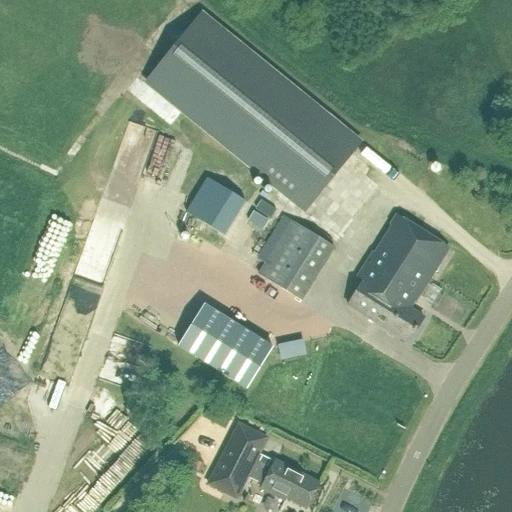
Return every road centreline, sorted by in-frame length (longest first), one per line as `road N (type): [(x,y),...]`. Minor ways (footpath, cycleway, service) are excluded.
road 1 (track): [(237,0),(380,111),(511,176)]
road 2 (unclassified): [(388,511),(452,385),(511,291)]
